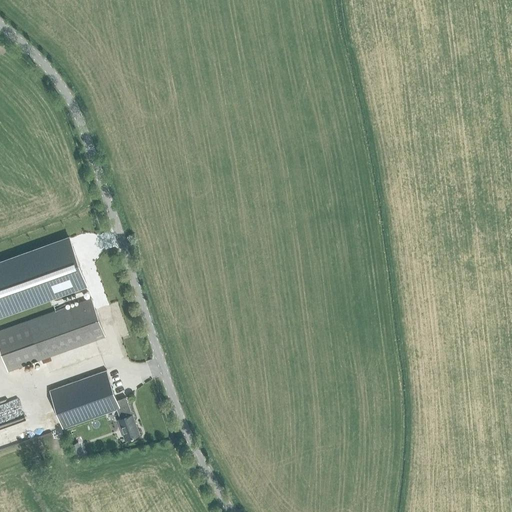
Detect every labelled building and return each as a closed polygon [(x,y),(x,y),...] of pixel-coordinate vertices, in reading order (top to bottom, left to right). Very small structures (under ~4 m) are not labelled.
[(70,238),(0,263),(0,313),(86,282),(70,238)] [(55,310),(53,311),(0,330),(0,351),(7,371),(105,336),(89,290),(81,293),(83,298),(80,299),(78,295),(60,301),(62,308),(55,310)] [(125,397),(116,400),(106,370),(49,391),(62,428),(116,409),(120,419),(118,419),(125,440),(139,435),(132,414),(131,414),(125,397)] [(18,398),(0,402),(0,428),(27,422),(25,415),(17,414),(18,407),(20,406),(18,398)] [(81,440),(72,444),(77,458),(86,455),(81,440)]
